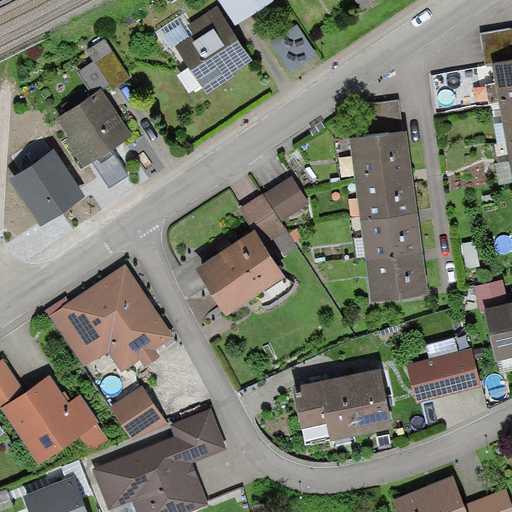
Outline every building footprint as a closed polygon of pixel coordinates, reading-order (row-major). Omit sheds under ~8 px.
[(253,6),(248,0),(224,0),(236,17),(253,6)] [(248,0),(253,6),(256,10),(269,0),(248,0)] [(200,37),(177,53),(186,66),(179,70),(196,94),(251,57),(226,21),(220,24),(212,11),(192,25),(200,37)] [(304,27),(277,45),(294,71),(321,53),(304,27)] [(486,47),(511,43),(511,32),(511,29),(484,33),(486,47)] [(131,73),(109,38),(93,49),(99,59),(80,71),(96,95),(131,73)] [(511,43),(486,47),(489,62),(497,60),(511,57),(511,43)] [(504,101),(511,99),(511,57),(497,60),(504,101)] [(478,87),(454,91),(456,108),(481,104),(478,87)] [(101,93),(61,119),(92,166),(132,140),(101,93)] [(370,117),(398,114),(396,99),(368,103),(370,117)] [(398,114),(370,117),(372,133),(400,129),(398,114)] [(313,136),(326,128),(322,122),(309,130),(313,136)] [(361,176),(412,170),(407,128),(400,129),(372,133),(355,135),(361,176)] [(52,147),(12,173),(43,220),(83,193),(52,147)] [(366,216),(417,210),(412,170),(361,176),(366,216)] [(283,186),(298,211),(315,201),(299,176),(283,186)] [(298,211),(283,186),(268,195),(284,220),(298,211)] [(284,220),(268,195),(244,210),(257,230),(263,239),(287,224),(284,220)] [(371,256),(422,249),(417,210),(366,216),(371,256)] [(263,239),(257,230),(204,264),(232,307),(285,274),(263,239)] [(422,249),(371,256),(376,297),(428,290),(422,249)] [(127,265),(55,314),(88,361),(113,344),(125,362),(141,352),(148,363),(163,353),(157,345),(173,334),(127,265)] [(511,301),(486,308),(495,351),(511,347),(511,301)] [(456,337),(428,344),(432,359),(460,353),(456,337)] [(432,359),(411,365),(420,396),(480,381),(472,349),(460,353),(432,359)] [(511,350),(496,354),(499,369),(511,366),(511,350)] [(3,362),(0,364),(0,404),(22,390),(3,362)] [(382,371),(295,386),(304,437),(391,422),(382,371)] [(69,407),(50,378),(7,406),(40,457),(83,429),(94,446),(106,438),(81,400),(69,407)] [(167,424),(145,384),(113,407),(135,439),(167,424)] [(212,408),(176,421),(182,438),(97,469),(113,511),(116,511),(140,503),(143,511),(196,511),(216,505),(201,464),(229,453),(212,408)] [(92,511),(74,466),(22,486),(32,511),(92,511)] [(449,471),(392,495),(398,511),(466,511),(461,499),(449,471)] [(461,499),(466,511),(511,511),(511,504),(502,481),(461,499)]
